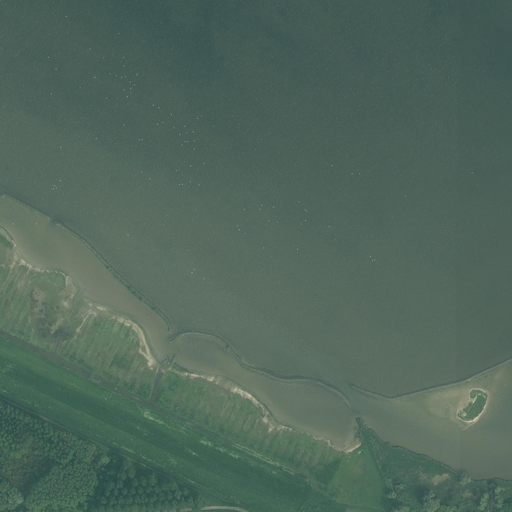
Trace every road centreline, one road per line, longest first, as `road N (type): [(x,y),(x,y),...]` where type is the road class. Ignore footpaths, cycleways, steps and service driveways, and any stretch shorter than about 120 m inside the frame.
road 1 (track): [(0,372),(296,511)]
road 2 (track): [(0,398),(241,510)]
